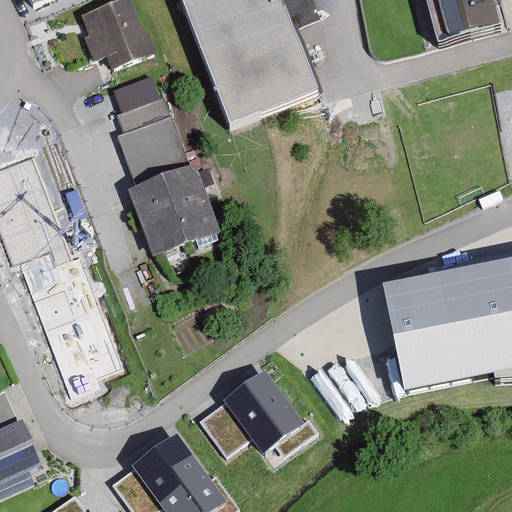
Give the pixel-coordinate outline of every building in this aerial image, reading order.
[(134,0),(85,19),(93,38),(88,40),(96,61),(110,55),(116,71),(156,56),(134,0)] [(284,0),(179,0),(234,133),(324,96),(284,0)] [(423,0),(438,54),(501,37),(490,0),(423,0)] [(132,199),(158,266),(227,239),(202,175),(195,178),(166,102),(117,121),(125,143),(121,143),(141,195),(132,199)] [(33,157),(0,169),(0,241),(10,270),(21,266),(72,400),(100,389),(97,380),(123,370),(81,259),(72,262),(33,157)] [(511,362),(511,252),(386,279),(407,384),(511,362)] [(264,380),(200,428),(227,464),(251,447),(263,464),(277,453),(285,463),(318,439),(308,425),(301,430),(264,380)] [(0,489),(39,472),(21,432),(0,440),(0,489)] [(165,511),(214,511),(226,503),(180,443),(138,476),(165,511)] [(77,485),(42,511),(82,511),(92,505),(77,485)]
